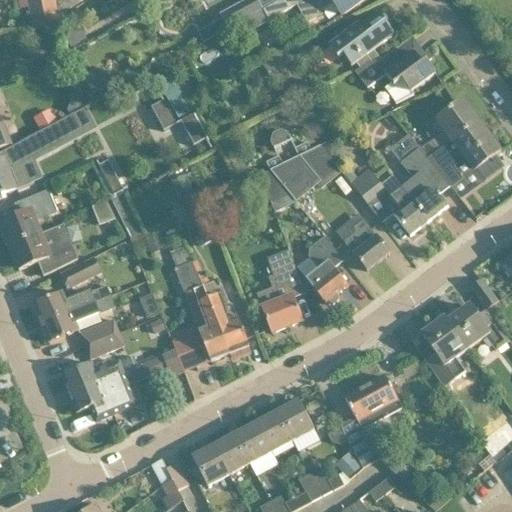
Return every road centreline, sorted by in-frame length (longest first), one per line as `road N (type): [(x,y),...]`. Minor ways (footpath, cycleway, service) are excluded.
road 1 (residential): [(69,483),(301,369),(511,222)]
road 2 (residential): [(69,483),(0,303)]
road 3 (residential): [(511,107),(433,0)]
